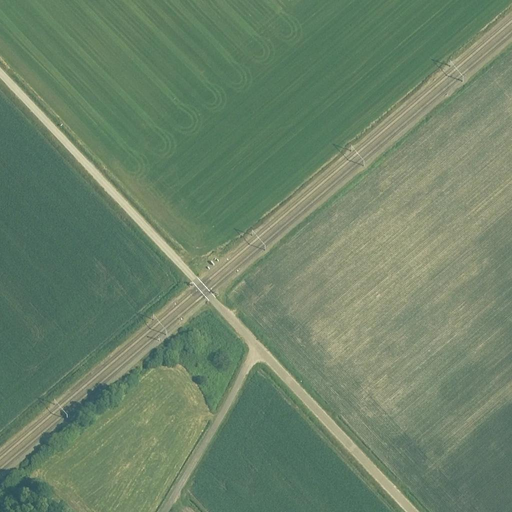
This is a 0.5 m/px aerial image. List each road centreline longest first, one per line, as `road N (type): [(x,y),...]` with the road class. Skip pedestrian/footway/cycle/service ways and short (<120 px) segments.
road 1 (unclassified): [(259,347),(0,73)]
road 2 (unclassified): [(413,511),(259,347)]
road 3 (unclassified): [(162,511),(259,347)]
